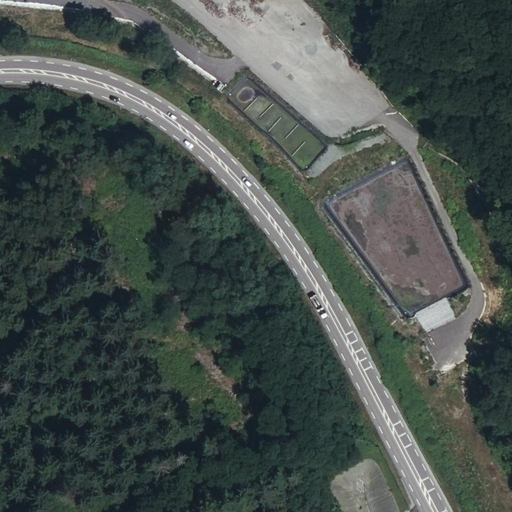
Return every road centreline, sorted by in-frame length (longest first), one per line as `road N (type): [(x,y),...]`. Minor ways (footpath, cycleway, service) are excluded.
road 1 (primary): [(0,71),(98,83),(151,107),(236,179),(316,290),(429,511)]
road 2 (track): [(511,261),(470,179),(396,132)]
